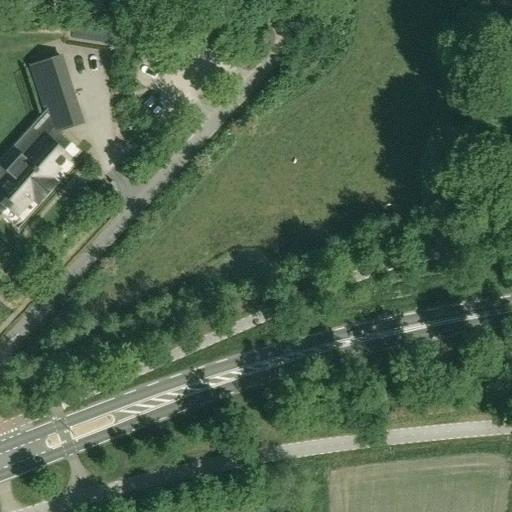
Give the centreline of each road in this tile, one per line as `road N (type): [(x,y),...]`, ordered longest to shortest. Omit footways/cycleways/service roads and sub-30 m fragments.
road 1 (unclassified): [(0,355),(315,0)]
road 2 (primary): [(0,477),(320,349)]
road 3 (primary): [(320,349),(171,383),(0,447)]
road 4 (primary): [(320,349),(511,310)]
